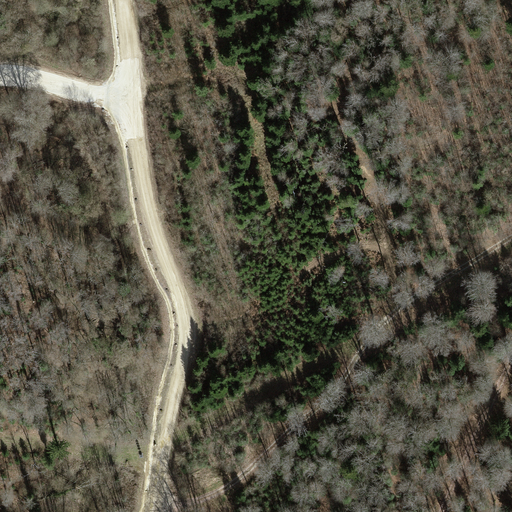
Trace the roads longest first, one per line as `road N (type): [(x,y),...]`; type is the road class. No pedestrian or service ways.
road 1 (track): [(153,511),(187,333),(182,296),(152,226),(122,0)]
road 2 (track): [(511,237),(386,318),(309,413),(223,488),(172,511)]
road 3 (track): [(445,511),(511,372)]
road 4 (track): [(0,76),(133,103)]
